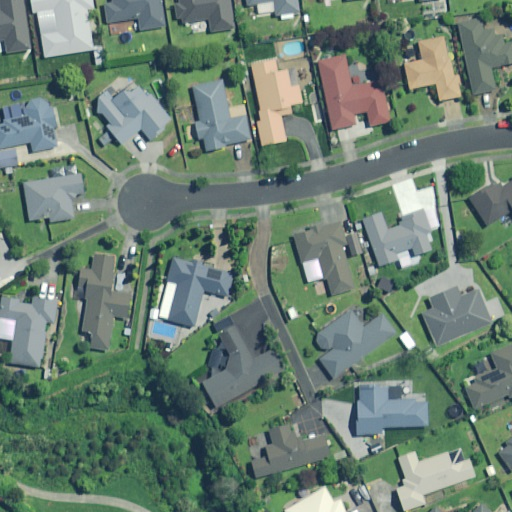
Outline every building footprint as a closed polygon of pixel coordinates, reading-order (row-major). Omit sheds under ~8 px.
[(30,50),(22,0),(0,0),(2,12),(0,12),(0,41),(6,41),(8,54),(30,50)] [(95,9),(93,0),(31,0),(34,13),(55,10),(58,33),(43,35),(46,57),(94,50),(88,10),(95,9)] [(164,27),(160,0),(107,0),(111,23),(139,19),(141,31),(164,27)] [(178,0),(182,24),(195,22),(197,35),(212,33),(234,30),(229,0),(178,0)] [(247,0),(248,7),(254,6),(256,19),(277,16),(298,13),(296,0),(247,0)] [(483,32),(481,19),(458,24),(472,95),(496,90),(492,68),(511,64),(511,36),(495,39),(493,30),(483,32)] [(461,96),(445,36),(419,43),(424,61),(404,66),(411,90),(436,83),(440,102),(461,96)] [(353,87),(347,56),(319,62),(333,130),(356,125),(354,113),(367,111),(370,127),(391,122),(382,81),(353,87)] [(278,73),(275,59),(252,64),(263,121),(258,122),(263,146),(286,141),(281,116),(292,114),(290,105),(302,103),(299,86),(291,88),(288,71),(278,73)] [(160,78),(151,84),(161,99),(170,93),(160,78)] [(231,118),(223,81),(193,87),(200,117),(195,118),(200,139),(204,138),(207,152),(225,148),(225,146),(252,140),(247,114),(231,118)] [(99,95),(98,109),(97,114),(105,116),(111,123),(106,128),(123,145),(140,129),(152,141),(174,119),(163,107),(151,95),(147,99),(138,89),(130,96),(124,90),(116,97),(99,95)] [(29,117),(0,123),(0,151),(32,144),(34,154),(58,148),(54,128),(58,127),(53,107),(49,108),(47,98),(26,103),(29,117)] [(0,151),(0,168),(18,165),(15,149),(0,151)] [(87,193),(84,174),(25,183),(30,221),(50,218),(51,222),(74,219),(72,201),(77,194),(87,193)] [(511,182),(503,188),(499,182),(471,199),(487,227),(511,212),(511,182)] [(431,233),(423,208),(398,217),(401,225),(387,229),(381,212),(363,218),(380,265),(397,259),(395,254),(413,248),(415,255),(431,249),(426,234),(431,233)] [(332,294),(354,287),(342,245),(346,244),(344,236),(340,221),(294,234),(302,262),(317,258),(323,279),(328,278),(332,294)] [(357,233),(346,236),(351,254),(362,251),(357,233)] [(116,258),(94,255),(92,270),(81,269),(77,298),(86,299),(82,332),(92,333),(91,349),(111,351),(115,318),(128,319),(130,295),(112,293),(116,258)] [(235,272),(173,256),(167,279),(177,282),(169,316),(168,318),(194,325),(204,289),(229,295),(235,272)] [(461,298),(457,288),(430,299),(434,309),(423,314),(437,347),(492,324),(478,291),(461,298)] [(57,302),(2,296),(0,309),(0,319),(15,321),(11,364),(42,367),(47,323),(55,324),(57,302)] [(329,349),(332,346),(333,348),(320,358),(334,377),(396,332),(382,313),(364,326),(351,309),(318,333),(316,340),(321,348),(329,349)] [(287,371),(274,347),(254,357),(235,324),(218,333),(229,354),(225,369),(200,383),(215,410),(287,371)] [(478,383),(466,388),(474,410),(510,395),(511,398),(511,397),(511,348),(492,357),(497,369),(475,378),(478,383)] [(414,402),(414,399),(403,400),(402,384),(387,385),(387,387),(360,388),(361,401),(358,401),(359,436),(383,435),(383,428),(427,427),(427,401),(414,402)] [(298,442),(293,425),(263,434),(269,456),(251,461),(256,479),(333,457),(331,450),(326,434),(298,442)] [(511,439),(507,443),(510,447),(500,453),(511,471),(511,439)] [(465,461),(461,449),(419,463),(415,452),(399,458),(408,485),(397,489),(405,511),(425,504),(422,495),(476,477),(470,459),(465,461)] [(334,503),(325,488),(286,511),(344,511),(338,501),(334,503)]
